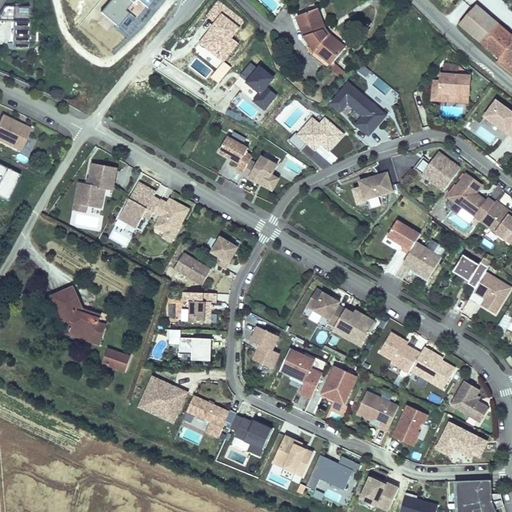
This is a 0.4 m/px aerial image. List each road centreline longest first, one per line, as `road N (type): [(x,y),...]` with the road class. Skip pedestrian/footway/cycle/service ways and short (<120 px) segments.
road 1 (residential): [(267,230),(233,295),(236,389),(411,473),(511,473)]
road 2 (residential): [(511,181),(453,136),(432,132),(298,186),(267,230)]
road 3 (residential): [(502,387),(472,350),(267,230)]
road 4 (residential): [(267,230),(88,128)]
road 5 (residential): [(0,275),(88,128)]
road 6 (residential): [(193,0),(88,128)]
road 7 (tertiary): [(511,85),(418,0)]
